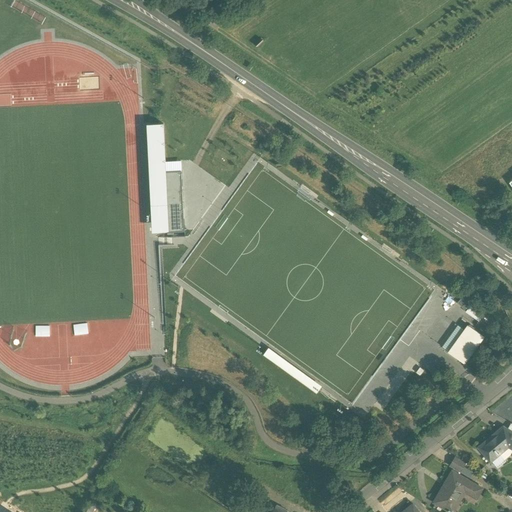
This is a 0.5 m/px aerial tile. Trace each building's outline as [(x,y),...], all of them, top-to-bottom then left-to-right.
[(150,124),(152,171),(166,170),(163,123),(150,124)] [(152,171),(154,194),(167,193),(168,209),(154,209),(155,232),(184,230),(182,170),(166,170),(152,171)] [(154,194),(154,209),(168,209),(167,193),(154,194)] [(465,295),(457,303),(462,307),(469,299),(465,295)] [(469,299),(462,307),(466,311),(474,303),(469,299)] [(488,327),(479,321),(476,326),(485,332),(488,327)] [(75,333),(89,333),(88,323),(75,323),(75,333)] [(484,337),(468,325),(448,352),(464,364),(484,337)] [(49,326),(36,326),(36,336),(50,335),(49,326)] [(263,353),(316,392),(322,384),(269,345),(263,353)] [(511,431),(503,426),(478,447),(490,461),(500,453),(498,451),(508,443),(511,445),(511,431)] [(466,462),(455,455),(449,466),(460,473),(466,462)] [(482,488),(452,471),(434,502),(448,510),(448,511),(450,511),(451,511),(454,511),(453,511),(465,492),(476,498),(482,488)]
